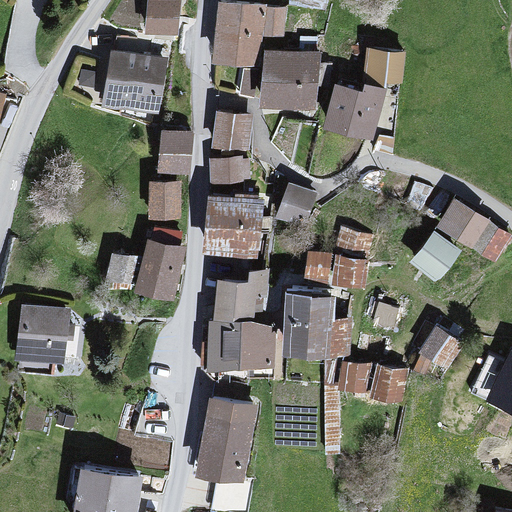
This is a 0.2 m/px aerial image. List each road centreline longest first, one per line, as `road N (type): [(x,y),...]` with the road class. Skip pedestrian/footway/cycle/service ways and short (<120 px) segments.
road 1 (residential): [(210,0),(198,111),(201,225),(186,458),(172,511)]
road 2 (residential): [(0,214),(27,126),(101,0)]
